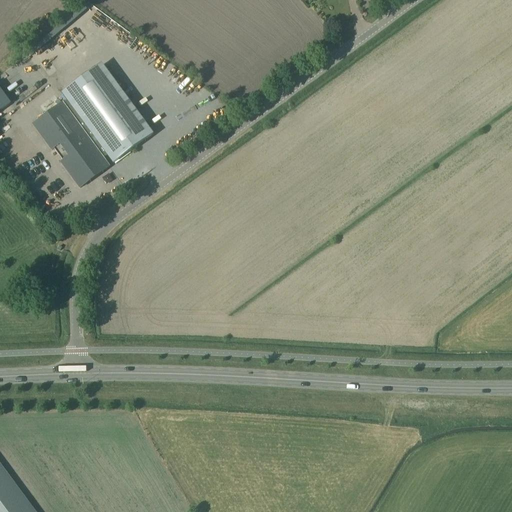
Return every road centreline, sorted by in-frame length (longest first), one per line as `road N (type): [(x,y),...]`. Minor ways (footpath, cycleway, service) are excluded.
road 1 (unclassified): [(77,376),(71,282),(85,249),(145,195),(419,0)]
road 2 (primary): [(77,376),(511,389)]
